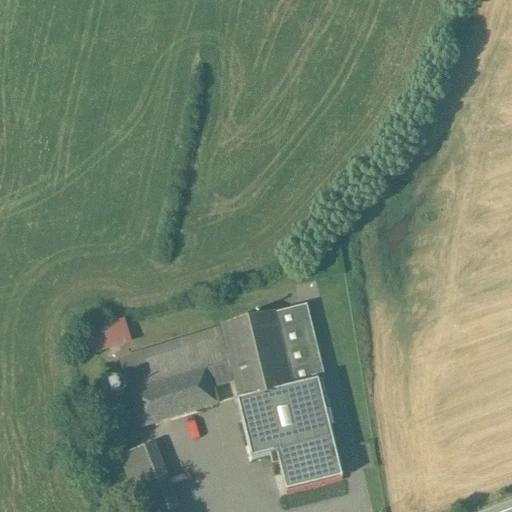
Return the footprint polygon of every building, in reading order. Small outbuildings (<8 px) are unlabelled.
[(300,309),(272,316),(291,391),(318,384),(300,309)] [(272,316),(223,329),(224,332),(237,382),(242,402),(242,403),(291,391),(272,316)] [(123,322),(69,339),(76,362),(130,344),(123,322)] [(224,332),(120,364),(126,384),(202,360),(212,390),(237,382),(224,332)] [(202,360),(126,384),(140,431),(217,407),(212,390),(202,360)] [(124,396),(125,392),(124,388),(122,384),(118,382),(114,381),(110,382),(107,385),(104,388),(104,392),(104,396),(107,400),(110,402),(114,403),(118,402),(122,399),(124,396)] [(291,391),(242,403),(242,402),(237,403),(252,463),(269,459),(272,470),(279,468),(285,495),(342,481),(318,384),(291,391)] [(364,468),(373,468),(372,446),(363,447),(364,468)] [(154,447),(121,460),(129,480),(162,467),(154,447)] [(179,511),(162,467),(129,480),(141,511),(179,511)]
